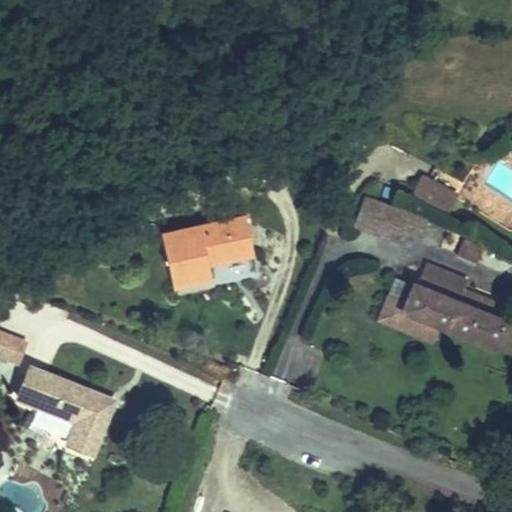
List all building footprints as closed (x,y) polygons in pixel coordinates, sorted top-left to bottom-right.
[(428,181),(391,164),(384,181),(421,197),(428,181)] [(403,202),(346,176),(334,203),(357,213),(362,202),(397,217),(403,202)] [(206,212),(121,239),(138,290),(180,277),(175,262),(217,248),(206,212)] [(436,223),(429,237),(450,247),(456,232),(436,223)] [(454,255),(472,263),(479,246),(461,239),(454,255)] [(366,257),(341,309),(409,339),(416,324),(463,346),(480,308),(459,298),(464,287),(438,275),(442,267),(402,248),(393,269),(366,257)] [(496,314),(480,308),(463,346),(478,353),(496,314)] [(69,438),(93,386),(22,353),(7,385),(53,405),(43,427),(69,438)]
